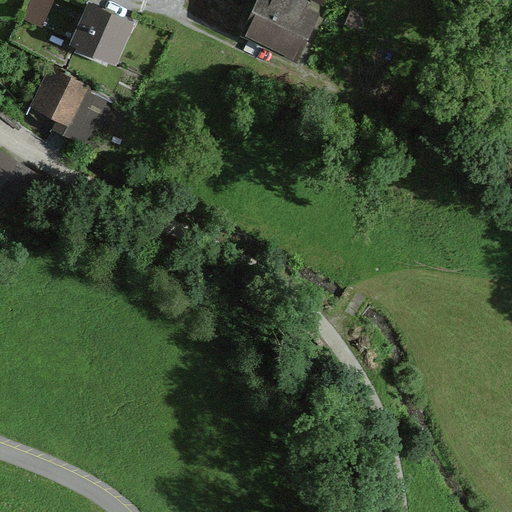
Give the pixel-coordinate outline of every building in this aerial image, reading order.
[(31,0),(24,19),(42,26),(53,0),(31,0)] [(259,0),(243,35),(295,60),(324,0),(259,0)] [(69,44),(117,64),(135,23),(105,10),(87,3),(69,44)] [(82,85),(50,69),(31,106),(58,120),(53,129),(86,145),(108,101),(81,88),(82,85)] [(0,154),(0,219),(1,220),(30,174),(0,154)]
